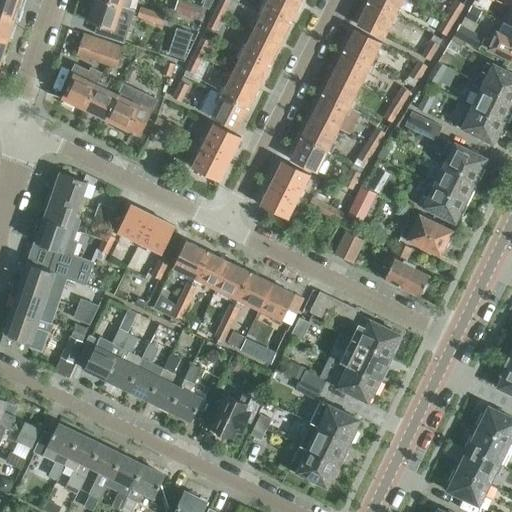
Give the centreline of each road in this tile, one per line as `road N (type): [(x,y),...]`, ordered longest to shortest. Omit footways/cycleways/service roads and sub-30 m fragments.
road 1 (residential): [(317,511),(0,366)]
road 2 (residential): [(340,0),(229,228)]
road 3 (residential): [(457,337),(229,228)]
road 4 (residential): [(229,228),(14,129)]
road 5 (tertiary): [(376,511),(457,337)]
road 6 (residential): [(14,129),(56,0)]
road 7 (tertiary): [(457,337),(511,224)]
